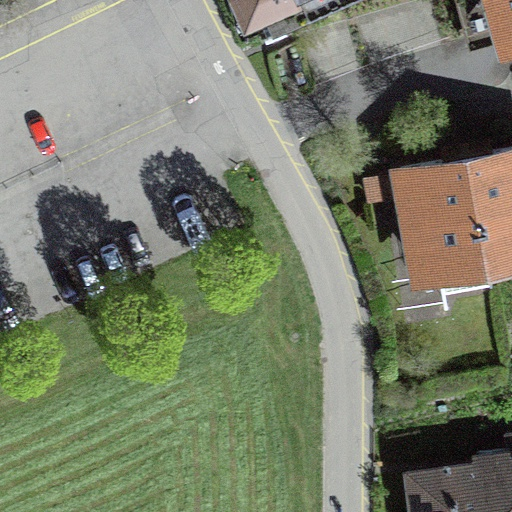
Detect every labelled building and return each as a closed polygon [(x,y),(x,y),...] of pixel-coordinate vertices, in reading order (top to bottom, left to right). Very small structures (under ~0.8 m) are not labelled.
[(0,0),(0,55),(12,50),(0,22),(0,16),(37,0),(0,0)] [(230,0),(247,36),(326,0),(230,0)] [(506,51),(511,49),(511,0),(477,0),(491,55),(506,51)] [(511,150),(470,157),(484,252),(511,247),(511,150)] [(488,283),(484,252),(470,157),(402,167),(421,293),(488,283)] [(511,511),(511,458),(407,472),(411,511),(511,511)]
